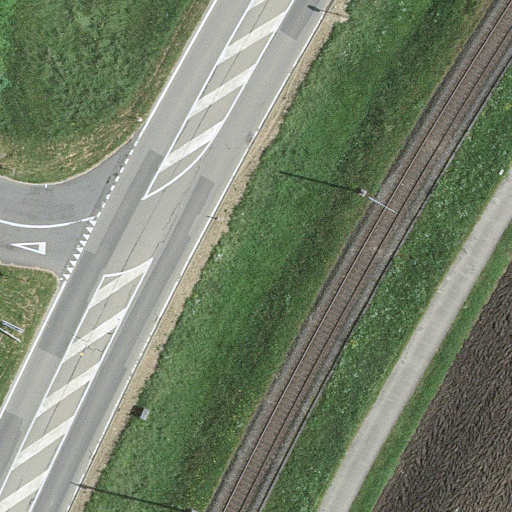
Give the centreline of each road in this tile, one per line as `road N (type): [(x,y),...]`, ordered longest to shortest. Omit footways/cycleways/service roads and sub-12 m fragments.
road 1 (primary): [(149,223),(15,511)]
road 2 (unclassified): [(511,253),(358,511)]
road 3 (primary): [(280,0),(149,223)]
road 4 (secondary): [(149,223),(41,229),(0,213)]
